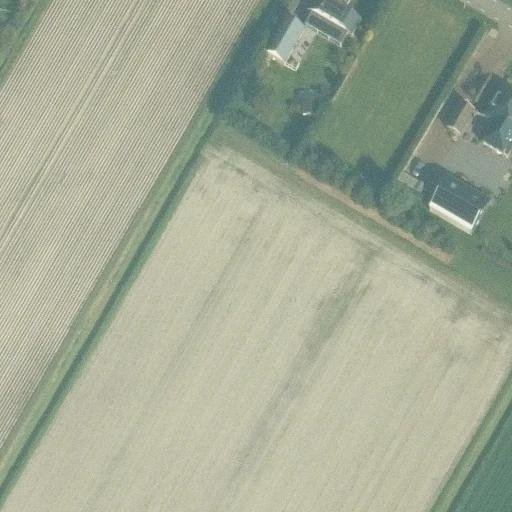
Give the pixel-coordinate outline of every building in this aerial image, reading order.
[(312,10),(310,15),(312,16),(348,37),(352,39),(362,23),(343,12),(350,0),(317,0),(318,0),(312,10)] [(266,55),(284,66),(303,33),(285,22),(271,45),(266,55)] [(508,159),(511,151),(511,90),(503,85),(483,119),(493,125),(482,144),(508,159)] [(335,95),(319,100),(322,111),(338,106),(335,95)] [(318,101),(303,102),(303,117),(318,116),(318,101)] [(450,178),(433,208),(475,231),(492,201),(450,178)] [(418,184),(414,191),(421,195),(426,188),(418,184)]
